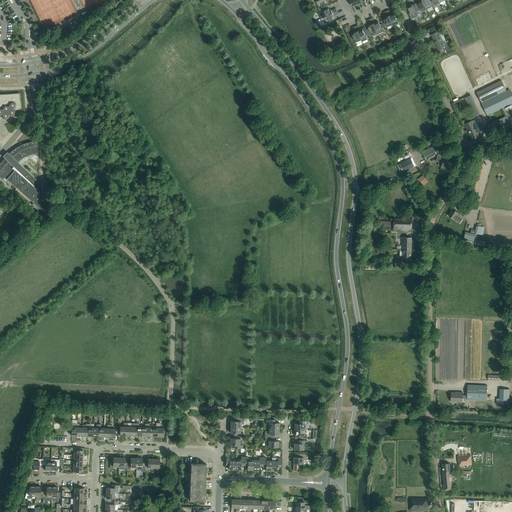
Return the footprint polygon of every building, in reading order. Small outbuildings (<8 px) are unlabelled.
[(417,14),(410,0),(408,0),(407,1),(410,5),(407,7),(409,11),(408,12),(411,18),(418,15),(417,14)] [(422,11),(417,2),(415,3),(413,0),(410,0),(417,14),(422,11)] [(427,9),(422,0),(419,0),(419,1),(417,2),(422,11),(427,9)] [(422,0),(427,9),(433,6),(430,0),(422,0)] [(321,12),(318,13),(321,18),(324,17),(337,11),(336,8),(331,10),(330,8),(321,12)] [(389,10),(386,11),(392,24),(393,27),(399,24),(394,13),(391,15),(389,10)] [(337,11),(324,17),(327,22),(335,18),(334,16),(339,13),(337,11)] [(392,24),(386,11),(383,12),(386,17),(383,19),(384,21),(382,22),(384,27),(387,26),(387,27),(392,24)] [(384,27),(382,22),(379,23),(378,21),(375,22),(373,17),(370,19),(378,34),(383,31),(382,28),(384,27)] [(378,34),(370,19),(368,20),(370,25),(367,26),(372,37),(378,34)] [(357,25),(355,26),(362,42),(368,39),(366,37),(362,29),(360,30),(357,25)] [(362,42),(355,26),(352,28),(354,33),(352,34),(357,45),(362,42)] [(440,35),(443,33),(441,30),(431,34),(438,49),(439,49),(439,50),(441,49),(441,48),(443,47),(446,53),(453,49),(451,44),(446,47),(446,45),(445,46),(440,35)] [(501,80),(477,92),(481,100),(481,102),(506,90),(505,88),(501,80)] [(506,90),(481,102),(487,115),(511,103),(511,101),(507,92),(506,90)] [(20,93),(14,93),(8,94),(5,94),(2,94),(0,94),(0,115),(1,115),(2,117),(2,118),(3,119),(4,119),(5,119),(6,119),(7,119),(8,119),(8,118),(10,116),(11,116),(12,116),(13,116),(14,116),(14,115),(15,115),(15,114),(16,114),(16,113),(16,112),(16,111),(21,108),(20,93)] [(476,105),(469,108),(472,116),(480,113),(476,105)] [(511,124),(507,115),(487,125),(491,133),(511,124)] [(475,119),(472,120),(465,124),(472,139),(475,137),(479,136),(478,133),(480,132),(479,130),(480,130),(475,119)] [(39,183),(17,162),(18,161),(20,160),(21,159),(23,158),(24,157),(26,156),(27,156),(28,155),(29,155),(31,154),(32,154),(38,153),(37,141),(35,141),(32,141),(31,142),(29,142),(28,142),(26,143),(25,143),(23,144),(22,144),(20,145),(19,146),(18,146),(16,147),(15,148),(14,149),(12,151),(10,152),(8,154),(9,154),(6,158),(5,157),(0,163),(0,177),(3,179),(5,177),(38,206),(40,204),(40,191),(39,191),(39,183)] [(433,146),(422,152),(426,159),(437,153),(433,146)] [(452,163),(444,160),(442,156),(439,158),(441,163),(440,166),(441,166),(440,169),(447,171),(448,169),(449,169),(452,163)] [(401,172),(408,169),(415,166),(411,158),(408,160),(397,165),(401,172)] [(423,175),(417,179),(420,183),(426,179),(423,175)] [(453,209),(449,215),(454,219),(457,221),(459,218),(456,216),(458,212),(453,209)] [(394,231),(408,232),(412,232),(412,218),(394,218),(394,231)] [(382,221),(381,229),(390,230),(391,221),(382,221)] [(465,236),(465,239),(475,241),(476,235),(466,233),(465,236)] [(403,259),(408,259),(411,259),(412,237),(402,237),(401,249),(403,249),(403,259)] [(463,392),(458,392),(458,393),(451,392),(451,401),(457,401),(457,402),(462,402),(462,398),(467,398),(467,399),(487,400),(487,385),(467,384),(467,395),(463,395),(463,392)] [(231,421),(231,427),(241,427),(241,424),(244,424),(244,418),(235,417),(235,421),(231,421)] [(269,425),(269,428),(279,428),(279,422),(275,422),(275,419),(266,419),(266,425),(269,425)] [(308,420),(299,420),(299,423),(295,423),(294,429),(304,429),(305,424),(308,424),(308,420)] [(240,433),(241,427),(231,427),(230,433),(235,433),(235,436),(243,436),(243,433),(240,433)] [(279,434),(279,428),(269,428),(269,431),(265,431),(265,437),(266,437),(272,437),(272,434),(279,434)] [(304,435),(304,429),(294,429),(294,435),(301,435),(301,439),(307,439),(307,435),(304,435)] [(279,441),(274,441),(272,440),(272,437),(266,437),(265,441),(269,441),(268,447),(278,447),(279,441)] [(230,444),(231,445),(234,445),(234,448),(243,448),(243,443),(240,442),(240,438),(230,438),(230,444)] [(294,443),(294,449),(307,450),(307,440),(299,440),(299,443),(294,443)] [(225,453),(225,456),(226,456),(226,464),(229,464),(229,469),(235,469),(235,459),(230,459),(230,456),(228,456),(228,453),(225,453)] [(293,457),(293,463),(293,471),(296,471),(297,463),(303,464),(303,460),(306,459),(307,454),(300,454),(299,457),(294,457),(293,457)] [(471,455),(457,456),(458,462),(459,462),(459,465),(472,464),(471,459),(471,455)] [(42,465),(43,459),(40,459),(33,457),(33,456),(30,465),(30,466),(31,467),(32,467),(33,467),(33,466),(34,466),(34,470),(39,470),(39,465),(42,465)] [(244,465),(245,457),(241,456),(241,459),(235,459),(235,469),(241,469),(241,465),(244,465)] [(119,466),(119,457),(113,457),(113,462),(110,462),(110,468),(113,468),(113,466),(119,466)] [(125,457),(119,457),(119,466),(119,468),(127,469),(128,462),(125,462),(125,457)] [(253,470),(254,460),(248,460),(248,457),(245,457),(244,465),(247,465),(247,470),(253,470)] [(262,466),(263,457),(259,457),(259,460),(254,460),(253,470),(259,470),(259,466),(262,466)] [(271,471),(272,461),(266,460),(266,457),(263,457),(262,466),(266,466),(265,470),(271,471)] [(136,467),(136,458),(131,458),(130,462),(128,462),(127,469),(130,469),(130,467),(136,467)] [(145,469),(145,463),(142,463),(142,458),(136,458),(136,467),(136,469),(141,469),(141,472),(145,472),(145,469)] [(153,468),(154,458),(148,458),(148,463),(145,463),(145,469),(148,469),(148,468),(153,468)] [(160,459),(154,458),(153,468),(159,468),(159,470),(162,470),(162,464),(159,463),(160,459)] [(272,461),(271,471),(277,471),(278,466),(281,466),(281,458),(276,458),(275,461),(272,461)] [(51,470),(51,461),(45,461),(46,459),(43,459),(42,465),(45,465),(45,470),(51,470)] [(57,461),(51,461),(51,470),(56,471),(56,466),(59,466),(60,459),(57,459),(57,461)] [(203,494),(204,471),(207,471),(208,471),(208,470),(208,469),(208,468),(207,468),(207,467),(206,467),(206,463),(206,464),(190,464),(191,464),(190,500),(189,500),(204,501),(205,501),(205,498),(206,498),(206,497),(207,497),(207,496),(207,495),(207,494),(206,494),(203,494)] [(450,463),(442,463),(443,472),(442,472),(443,480),(444,480),(444,483),(443,483),(443,490),(451,489),(450,487),(452,487),(451,481),(450,481),(450,478),(451,477),(450,474),(452,474),(451,473),(450,473),(450,469),(451,469),(451,467),(450,467),(450,463)] [(106,487),(106,493),(115,493),(115,488),(118,488),(119,485),(112,485),(112,488),(106,487)] [(34,498),(35,486),(29,486),(29,489),(28,489),(25,498),(34,498)] [(41,486),(35,486),(34,498),(43,499),(43,498),(43,491),(40,491),(41,486)] [(52,496),(52,487),(46,486),(46,491),(43,491),(43,498),(46,498),(46,496),(52,496)] [(58,487),(52,487),(52,496),(57,496),(57,498),(60,498),(60,492),(57,492),(58,487)] [(115,498),(115,493),(106,493),(106,498),(111,498),(111,501),(118,501),(118,498),(115,498)] [(427,507),(428,498),(411,498),(410,510),(426,510),(426,507),(427,507)] [(118,504),(118,501),(111,501),(111,504),(106,504),(105,509),(115,509),(115,504),(118,504)]
